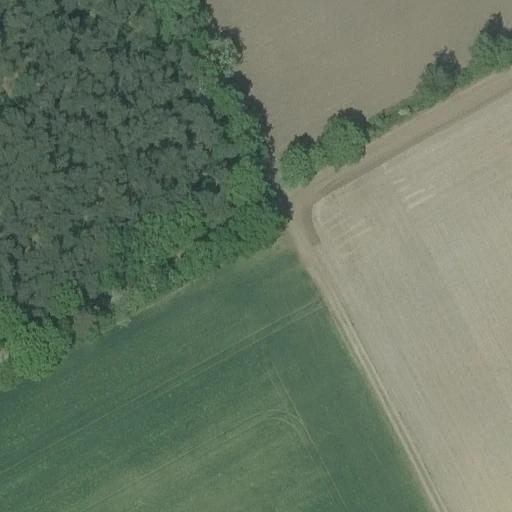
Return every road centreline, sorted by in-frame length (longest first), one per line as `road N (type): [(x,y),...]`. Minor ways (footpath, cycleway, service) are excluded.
road 1 (track): [(278,206),(435,511)]
road 2 (track): [(278,206),(0,356)]
road 3 (track): [(511,78),(278,206)]
